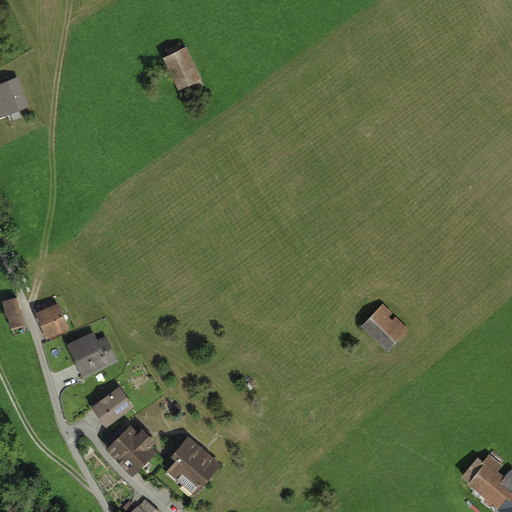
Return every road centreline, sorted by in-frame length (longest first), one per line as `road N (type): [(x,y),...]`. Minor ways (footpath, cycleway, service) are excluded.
road 1 (unclassified): [(0,218),(62,428)]
road 2 (unclassified): [(62,428),(81,429),(93,451),(164,511)]
